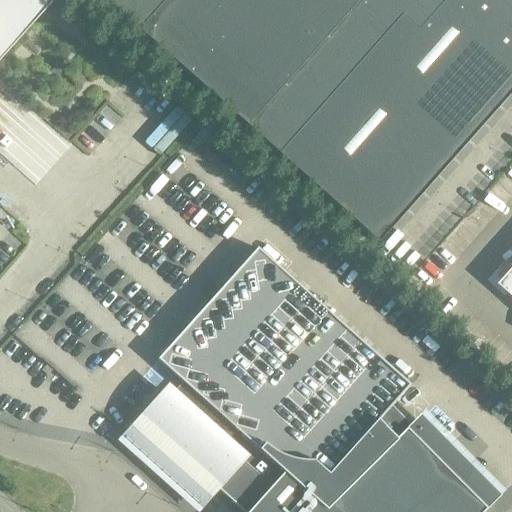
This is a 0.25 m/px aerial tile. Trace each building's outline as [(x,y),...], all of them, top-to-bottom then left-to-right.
[(0,0),(0,60),(49,5),(43,0),(0,0)] [(276,154),(414,0),(102,0),(137,31),(246,127),(276,154)] [(414,0),(276,154),(280,157),(377,243),(511,91),(511,6),(505,0),(414,0)] [(25,114),(25,175),(50,175),(50,151),(69,151),(69,132),(46,132),(46,114),(25,114)] [(131,430),(125,437),(201,504),(214,487),(242,511),(483,511),(494,501),(464,471),(470,466),(445,441),(439,447),(409,416),(404,422),(390,408),(409,385),(256,249),(157,360),(182,382),(170,396),(164,390),(141,416),(136,413),(125,425),(131,430)] [(511,292),(511,262),(497,278),(511,292)]
